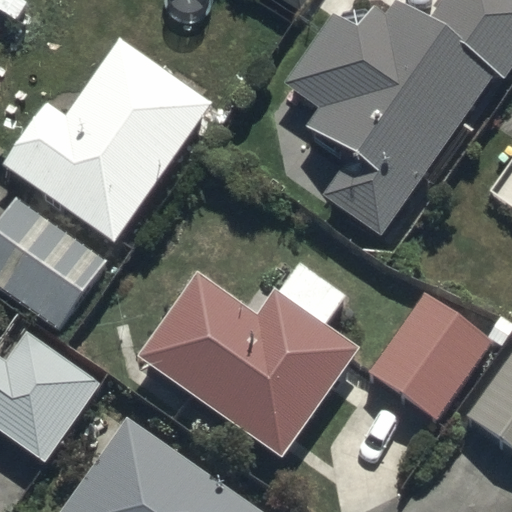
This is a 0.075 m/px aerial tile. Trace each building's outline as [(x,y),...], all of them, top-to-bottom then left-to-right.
[(511,0),(446,0),(427,28),(395,6),(369,44),(330,17),(279,91),(318,118),(306,135),(349,164),(322,202),(382,243),(494,81),(507,90),(511,83),(511,0)] [(0,173),(20,188),(114,252),(212,108),(118,45),(67,119),(46,106),(0,173)] [(0,226),(0,297),(58,338),(106,267),(14,205),(0,226)] [(197,412),(285,471),(361,359),(273,300),(258,322),(196,280),(135,369),(197,412)] [(371,385),(433,427),(488,347),(426,304),(371,385)] [(22,333),(1,364),(0,362),(0,441),(48,474),(105,389),(22,333)] [(511,361),(465,429),(511,461),(511,361)] [(246,511),(122,428),(64,511),(246,511)]
